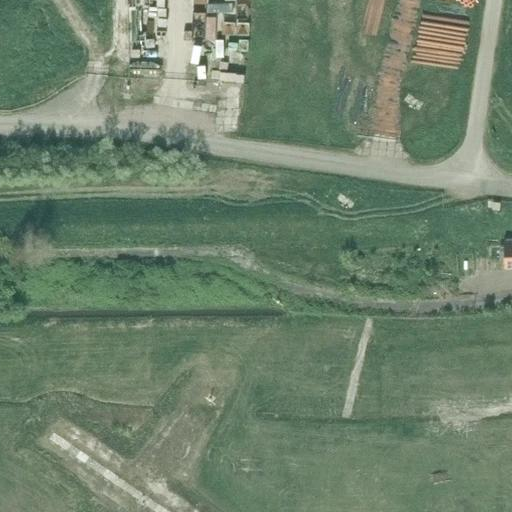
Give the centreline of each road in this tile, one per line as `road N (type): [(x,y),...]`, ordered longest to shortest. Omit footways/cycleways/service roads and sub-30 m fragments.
road 1 (unclassified): [(0,127),(119,128),(469,181)]
road 2 (unclassified): [(469,181),(495,0)]
